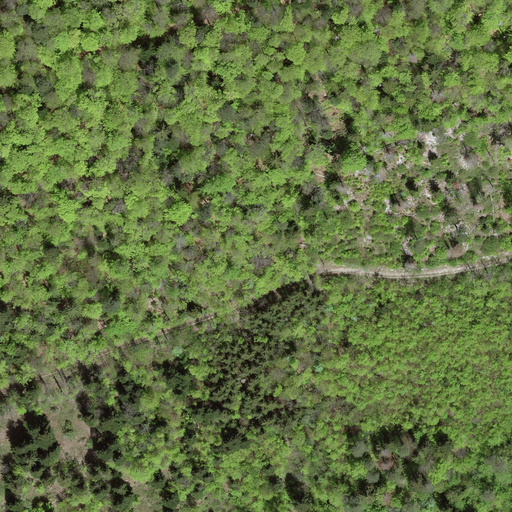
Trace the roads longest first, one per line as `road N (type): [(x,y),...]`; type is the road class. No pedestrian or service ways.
road 1 (track): [(511,260),(408,275),(306,276),(0,391)]
road 2 (track): [(262,0),(0,84)]
